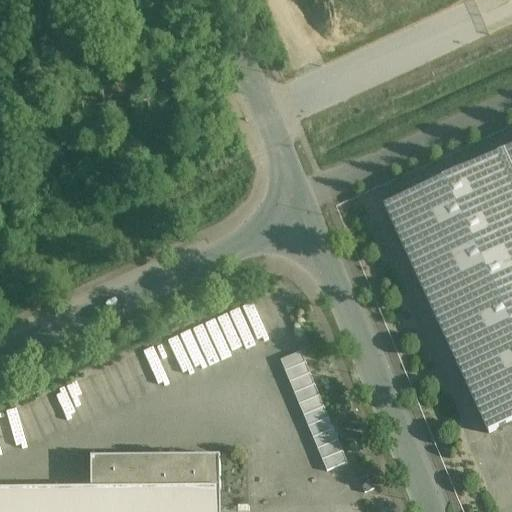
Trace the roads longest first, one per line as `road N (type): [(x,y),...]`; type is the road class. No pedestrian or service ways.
road 1 (residential): [(429,511),(298,199)]
road 2 (residential): [(0,351),(231,244),(298,199)]
road 3 (residential): [(298,199),(511,99)]
road 4 (residential): [(298,199),(213,0)]
